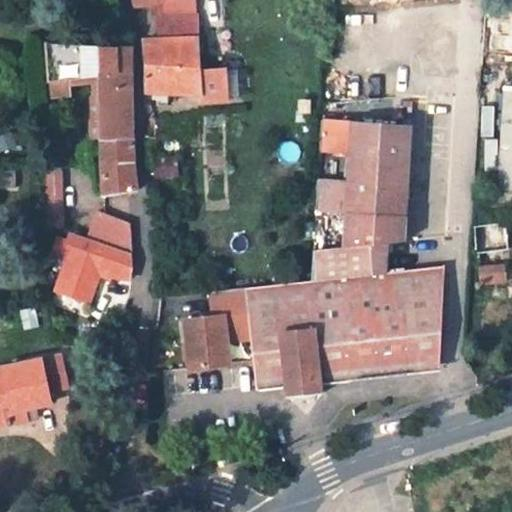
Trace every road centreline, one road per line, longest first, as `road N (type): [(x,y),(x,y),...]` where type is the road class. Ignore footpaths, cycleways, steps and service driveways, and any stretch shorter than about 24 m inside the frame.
road 1 (residential): [(116,0),(139,54),(145,216),(134,397),(115,511)]
road 2 (residential): [(511,410),(355,456),(298,493),(291,511)]
road 3 (residential): [(122,511),(164,498),(224,495),(247,511)]
